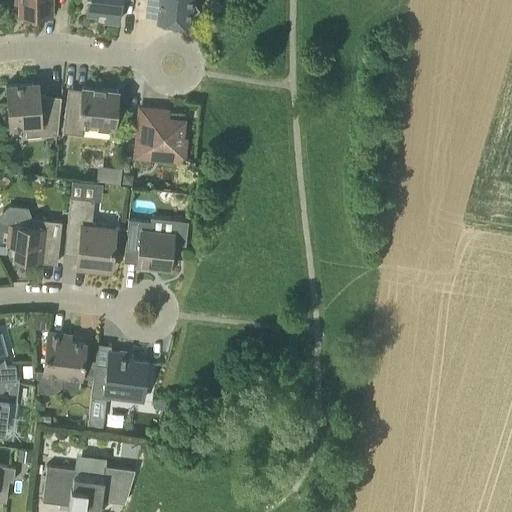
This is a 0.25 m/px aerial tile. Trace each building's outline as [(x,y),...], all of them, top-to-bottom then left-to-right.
[(21,0),(22,13),(17,13),(17,14),(52,14),(52,0),(21,0)] [(85,0),(84,11),(103,13),(103,19),(118,21),(120,0),(85,0)] [(188,16),(199,8),(191,0),(159,0),(157,20),(172,22),(176,26),(180,23),(188,24),(188,16)] [(4,85),(8,127),(24,126),(25,137),(56,134),(60,96),(39,94),(38,82),(4,85)] [(83,124),(113,127),(117,90),(81,86),(80,96),(66,95),(62,132),(82,134),(83,124)] [(184,138),(181,137),(182,120),(155,117),(156,109),(139,107),(133,156),(162,159),(162,151),(179,153),(179,151),(183,151),(184,138)] [(133,178),(129,174),(124,173),(123,183),(132,184),(133,178)] [(109,270),(114,227),(90,225),(93,199),(69,196),(63,252),(77,254),(75,266),(109,270)] [(30,226),(8,223),(5,245),(13,246),(12,258),(42,261),(43,249),(57,251),(60,221),(31,218),(30,226)] [(150,221),(128,218),(124,251),(137,253),(136,264),(156,266),(155,269),(171,271),(172,259),(169,259),(172,233),(149,230),(150,221)] [(0,251),(0,252),(8,254),(9,246),(1,245),(0,251)] [(34,324),(45,324),(45,315),(34,315),(34,324)] [(81,377),(84,343),(64,341),(65,334),(47,332),(42,371),(36,371),(37,392),(53,394),(61,388),(61,384),(78,386),(79,377),(81,377)] [(93,364),(89,397),(108,399),(109,390),(141,394),(146,361),(130,359),(130,354),(107,351),(105,365),(93,364)] [(2,355),(0,355),(0,380),(15,379),(14,365),(5,366),(2,355)] [(24,366),(25,378),(33,377),(32,365),(24,366)] [(7,400),(15,401),(18,379),(15,379),(0,380),(0,431),(4,432),(7,400)] [(154,408),(162,409),(164,400),(157,399),(155,398),(154,408)] [(106,415),(87,413),(86,428),(104,431),(106,415)] [(49,416),(38,414),(37,422),(48,423),(49,416)] [(30,460),(31,451),(20,449),(19,458),(30,460)] [(133,468),(132,468),(104,464),(105,456),(75,452),(73,468),(46,464),(41,500),(71,504),(71,510),(68,509),(68,511),(76,511),(98,511),(100,498),(123,501),(133,468)] [(0,463),(0,500),(6,501),(8,480),(12,481),(14,466),(0,463)]
